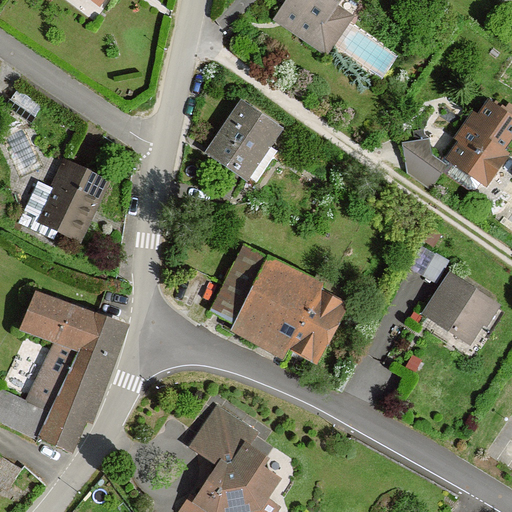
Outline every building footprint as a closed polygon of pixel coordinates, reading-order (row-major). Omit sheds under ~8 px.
[(290,0),(287,5),(318,26),(308,42),(324,53),(329,46),(347,20),(348,17),(331,6),(335,0),(290,0)] [(318,26),(287,5),(276,22),(308,42),(318,26)] [(329,46),(380,79),(397,54),(347,20),(329,46)] [(0,104),(25,120),(35,104),(34,103),(11,87),(0,104)] [(433,153),(429,136),(402,142),(408,173),(431,188),(444,169),(470,186),(478,186),(484,177),(487,180),(507,148),(501,144),(511,126),(511,116),(487,102),(478,117),(472,125),(465,121),(455,138),(441,158),(433,153)] [(212,152),(257,184),(278,153),(269,145),(277,131),(243,107),(212,152)] [(471,113),(465,121),(472,125),(478,117),(471,113)] [(51,189),(35,181),(14,222),(49,239),(54,229),(74,239),(101,183),(64,164),(51,189)] [(271,262),(245,248),(214,313),(214,314),(286,357),(289,351),(290,351),(313,363),(314,362),(343,309),(343,308),(320,294),(323,289),(294,274),(271,262)] [(423,266),(444,275),(449,265),(443,262),(445,257),(430,250),(423,266)] [(429,314),(482,350),(506,315),(505,314),(453,279),(429,314)] [(66,454),(75,441),(82,421),(116,326),(88,317),(79,315),(71,312),(34,296),(19,329),(36,337),(47,341),(54,343),(35,385),(25,409),(0,397),(0,426),(34,443),(35,439),(66,454)] [(279,479),(262,467),(267,460),(248,446),(235,437),(244,424),(218,408),(192,446),(220,466),(197,500),(206,506),(213,511),(234,511),(240,511),(254,507),(254,511),(277,511),(280,507),(280,506),(267,496),(276,482),(279,479)] [(248,446),(257,435),(256,433),(244,424),(235,437),(248,446)] [(0,475),(10,481),(22,468),(0,454),(0,475)] [(197,500),(193,497),(186,507),(192,511),(202,511),(206,506),(197,500)]
